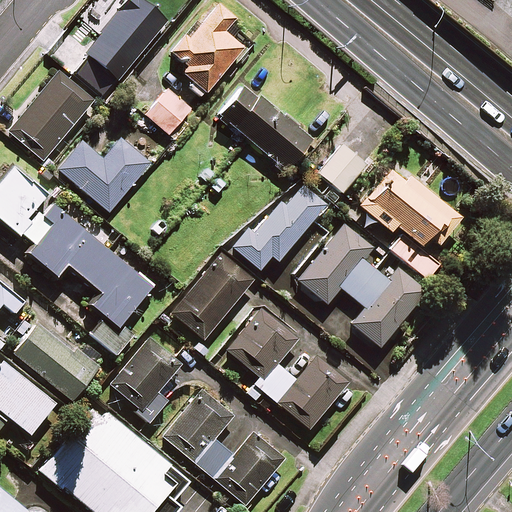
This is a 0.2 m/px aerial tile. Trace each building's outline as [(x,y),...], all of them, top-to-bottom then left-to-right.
[(101,21),(88,37),(94,42),(68,75),(99,99),(162,21),(135,0),(118,0),(115,4),(109,0),(94,0),(87,10),(101,21)] [(231,18),(214,3),(187,35),(185,33),(168,53),(185,67),(178,75),(200,94),(239,49),(219,32),(231,18)] [(89,101),(54,72),(5,132),(41,161),(89,101)] [(306,140),(239,86),(215,116),(281,170),(306,140)] [(187,109),(163,90),(142,116),(165,135),(187,109)] [(145,164),(115,138),(93,164),(73,148),(54,170),(105,212),(145,164)] [(362,165),(338,146),(315,174),(339,193),(362,165)] [(458,216),(393,163),(357,207),(387,231),(392,226),(416,245),(423,237),(433,245),(458,216)] [(31,209),(42,195),(7,166),(0,174),(0,224),(28,248),(24,253),(52,276),(62,264),(97,293),(87,306),(101,317),(86,334),(112,356),(129,335),(117,324),(148,286),(105,251),(115,239),(73,204),(65,214),(50,202),(39,215),(31,209)] [(322,204),(299,185),(282,206),(277,202),(250,234),(244,229),(228,248),(255,271),(267,256),(274,262),(322,204)] [(368,248),(341,225),(294,281),(322,304),(336,288),(361,309),(347,325),(375,347),(422,291),(392,265),(381,278),(359,260),(368,248)] [(435,264),(400,236),(388,251),(423,279),(435,264)] [(249,280),(217,254),(168,313),(200,340),(249,280)] [(18,302),(0,286),(0,305),(9,313),(18,302)] [(256,378),(243,394),(252,401),(259,392),(305,429),(342,384),(310,358),(292,380),(273,364),(295,338),(258,308),(223,351),(256,378)] [(67,352),(31,323),(8,352),(68,400),(94,368),(70,347),(67,352)] [(175,366),(144,339),(105,385),(146,420),(163,400),(153,392),(175,366)] [(0,413),(26,435),(51,403),(0,361),(0,413)] [(130,511),(179,457),(103,390),(49,452),(117,511),(130,511)] [(229,416),(198,390),(159,437),(241,505),(280,459),(249,432),(229,455),(210,439),(229,416)] [(24,511),(0,491),(0,511),(24,511)]
